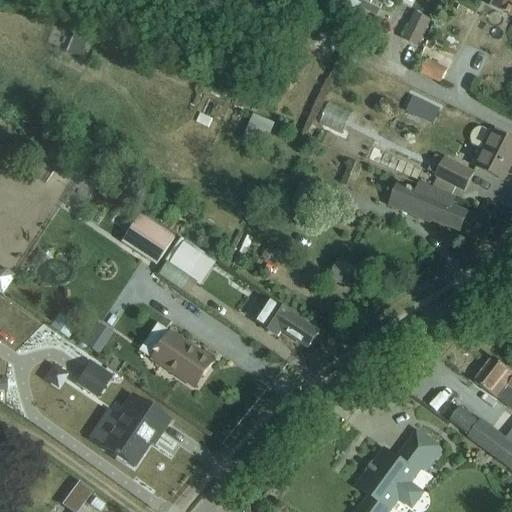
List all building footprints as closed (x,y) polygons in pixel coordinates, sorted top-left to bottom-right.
[(383,8),(386,0),(341,0),(344,8),(351,12),(359,9),(360,8),(368,12),(373,3),(383,8)] [(511,0),(493,0),(490,7),(511,17),(511,0)] [(403,40),(417,48),(430,22),(416,15),(403,40)] [(76,34),(68,53),(79,58),(87,39),(76,34)] [(427,62),(420,75),(441,85),(447,72),(436,66),(427,62)] [(412,109),(438,123),(447,105),(421,92),(412,109)] [(329,103),(324,126),(352,132),(357,109),(329,103)] [(214,126),(217,114),(204,110),(200,121),(214,126)] [(276,134),(280,118),(255,113),(252,129),(276,134)] [(474,145),(482,150),(473,167),(504,183),(511,166),(511,142),(484,128),(480,128),(477,129),(473,132),(471,136),(471,140),(472,144),(474,145)] [(428,172),(437,176),(436,178),(465,192),(474,175),(445,160),(445,161),(435,156),(428,172)] [(367,169),(363,167),(350,162),(341,185),(353,190),(358,179),(362,181),(367,169)] [(420,216),(461,232),(468,215),(452,208),(455,201),(420,186),(416,194),(398,187),(390,207),(419,219),(420,216)] [(175,242),(142,219),(124,246),(157,268),(175,242)] [(182,242),(168,262),(192,279),(207,258),(182,242)] [(329,286),(347,294),(357,272),(339,264),(329,286)] [(0,267),(0,289),(6,292),(14,273),(0,267)] [(236,279),(233,284),(253,296),(256,291),(236,279)] [(317,337),(280,312),(272,307),(259,327),(278,340),(283,333),(308,350),(317,337)] [(113,335),(94,322),(79,343),(98,356),(113,335)] [(154,361),(190,386),(196,390),(213,365),(170,337),(154,361)] [(483,372),(476,382),(499,399),(509,406),(511,405),(511,373),(493,359),(483,372)] [(75,385),(97,400),(112,377),(90,362),(75,385)] [(87,441),(99,449),(132,471),(155,436),(159,439),(167,426),(131,402),(117,423),(104,415),(87,441)] [(459,409),(450,422),(469,436),(467,438),(511,471),(511,434),(507,442),(480,422),(478,423),(459,409)] [(167,431),(158,447),(171,455),(180,438),(167,431)] [(398,460),(385,450),(357,488),(370,498),(359,511),(389,511),(398,501),(412,511),(425,494),(411,483),(421,469),(426,473),(442,452),(417,434),(398,460)]
